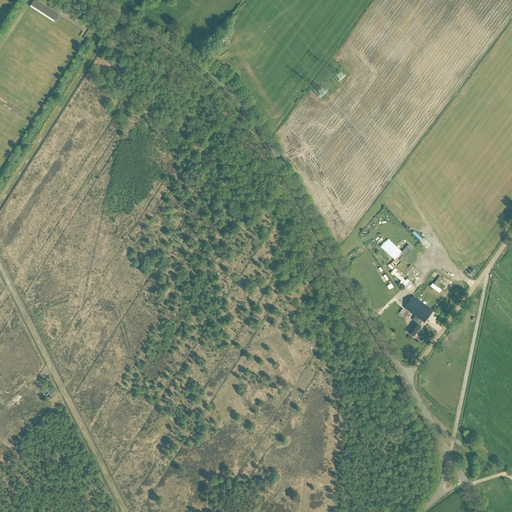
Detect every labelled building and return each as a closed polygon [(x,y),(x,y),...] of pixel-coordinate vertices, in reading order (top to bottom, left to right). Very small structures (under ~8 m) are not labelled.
[(33,0),(30,6),(55,23),(60,16),(34,0),(33,0)] [(423,242),(428,247),(432,243),(427,238),(423,242)] [(405,257),(413,249),(408,244),(400,253),(401,254),(397,259),(401,262),(405,258),(405,257)] [(468,281),(473,286),(477,282),(473,277),(468,281)] [(442,299),(447,293),(436,283),(431,289),(442,299)] [(421,326),(419,325),(422,321),(424,322),(433,310),(413,296),(404,308),(419,319),(416,323),(414,321),(407,332),(414,337),(421,326)] [(46,389),(51,396),(53,395),(52,394),(55,392),(51,387),(48,389),(47,388),(46,389)]
